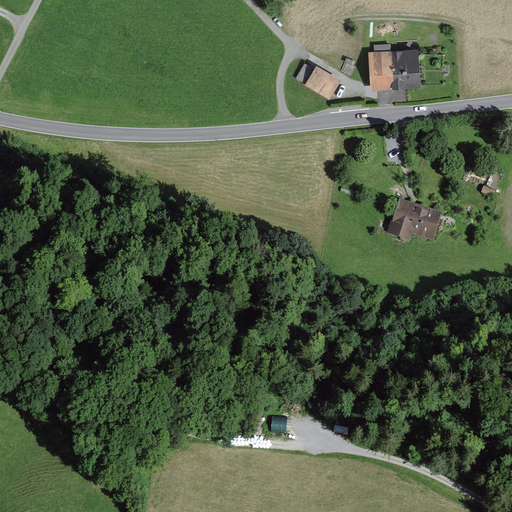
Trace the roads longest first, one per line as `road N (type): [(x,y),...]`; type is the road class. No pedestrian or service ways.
road 1 (tertiary): [(0,118),(184,134),(511,99)]
road 2 (track): [(291,43),(324,23),(378,15),(444,19),(511,42)]
road 3 (track): [(508,511),(410,460),(304,442)]
